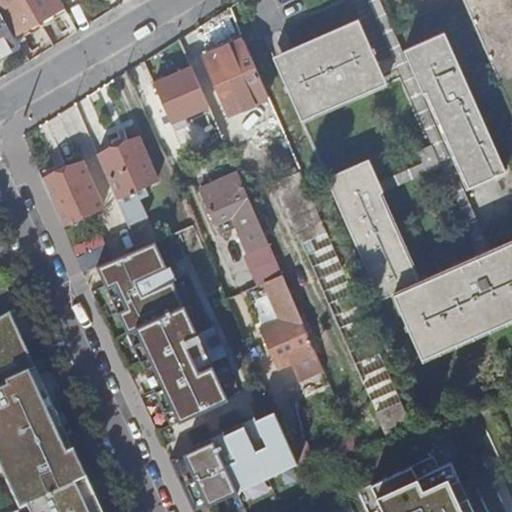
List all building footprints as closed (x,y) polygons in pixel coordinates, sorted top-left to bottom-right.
[(0,0),(0,7),(18,38),(67,9),(62,0),(0,0)] [(511,0),(464,0),(511,108),(511,0)] [(0,55),(21,43),(18,38),(0,7),(0,55)] [(361,19),(276,57),(305,122),(390,84),(361,19)] [(270,97),(245,39),(206,56),(231,114),(270,97)] [(471,192),(508,176),(449,39),(408,57),(427,100),(430,98),(471,192)] [(208,106),(191,67),(153,84),(171,124),(173,123),(176,131),(188,125),(184,117),(208,106)] [(141,136),(99,154),(119,198),(159,179),(141,136)] [(511,321),(511,246),(422,285),(380,188),(383,187),(372,162),(330,180),(383,301),(395,295),(424,360),(511,321)] [(84,163),(44,180),(53,200),(64,225),(104,207),(84,163)] [(389,435),(411,425),(302,171),(299,165),(291,168),(294,174),(280,181),(389,435)] [(315,353),(237,173),(200,190),(221,237),(238,229),(249,256),(246,257),(258,286),(266,283),(281,319),(278,323),(261,330),(278,369),(315,353)] [(145,219),(130,225),(139,245),(153,238),(145,219)] [(79,259),(106,247),(101,236),(74,248),(79,259)] [(112,260),(98,266),(170,424),(229,397),(211,360),(198,366),(188,344),(201,337),(174,278),(146,291),(141,280),(169,267),(157,240),(112,260)] [(106,247),(79,259),(84,273),(85,272),(98,266),(112,260),(106,247)] [(10,316),(17,311),(7,287),(0,291),(0,320),(1,320),(10,316)] [(10,316),(1,320),(15,348),(24,344),(10,316)] [(100,511),(24,344),(15,348),(1,320),(0,320),(0,448),(14,479),(7,482),(21,511),(28,509),(29,511),(100,511)] [(194,509),(297,461),(291,446),(275,409),(255,418),(266,441),(255,446),(244,423),(225,432),(235,455),(224,460),(214,437),(169,457),(194,509)] [(307,439),(291,446),(297,461),(300,468),(317,462),(307,439)] [(14,479),(0,448),(0,466),(7,482),(14,479)] [(439,466),(434,455),(359,490),(369,511),(376,511),(384,509),(385,511),(464,511),(451,482),(460,478),(451,461),(439,466)]
